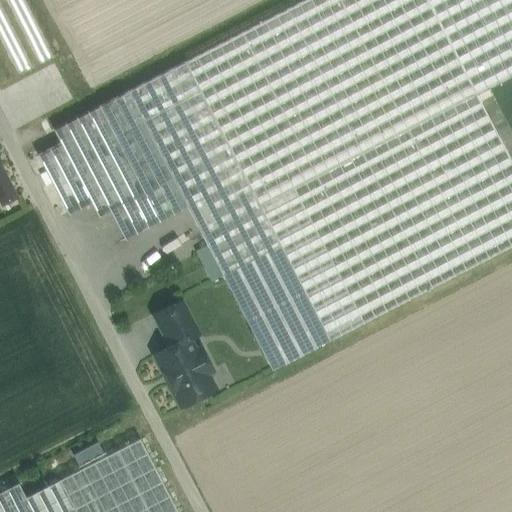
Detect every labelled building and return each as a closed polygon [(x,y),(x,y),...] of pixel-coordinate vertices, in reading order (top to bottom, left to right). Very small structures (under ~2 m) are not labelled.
[(511,150),(482,88),(511,73),(511,0),(458,0),(462,8),(462,26),(467,28),(449,64),(464,72),(443,82),(443,110),(426,110),(437,116),(419,152),(422,158),(431,139),(432,234),(439,237),(428,259),(444,267),(427,275),(427,282),(511,241),(511,150)] [(282,247),(186,63),(128,92),(208,246),(224,277),(282,247)] [(1,165),(0,165),(0,198),(3,204),(17,197),(1,165)] [(211,284),(224,277),(208,246),(195,253),(211,284)] [(282,247),(224,277),(272,370),(330,340),(282,247)] [(181,302),(156,315),(172,346),(188,338),(188,339),(197,334),(181,302)] [(172,346),(156,354),(162,366),(169,368),(178,386),(176,392),(183,406),(215,389),(206,373),(212,369),(202,349),(196,352),(188,339),(188,338),(172,346)] [(178,511),(141,439),(27,497),(34,511),(178,511)] [(20,483),(0,493),(0,511),(34,511),(27,497),(20,483)]
